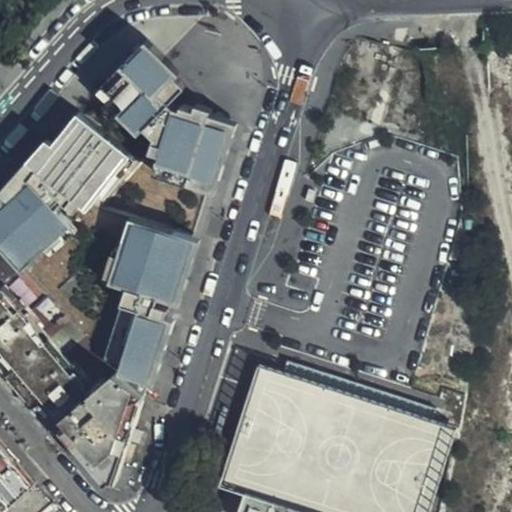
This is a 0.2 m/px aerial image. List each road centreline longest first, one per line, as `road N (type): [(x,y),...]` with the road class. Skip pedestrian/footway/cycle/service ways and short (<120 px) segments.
road 1 (tertiary): [(155,511),(287,100),(309,0)]
road 2 (tertiary): [(138,0),(90,26),(0,125)]
road 3 (unclassified): [(0,399),(97,511)]
